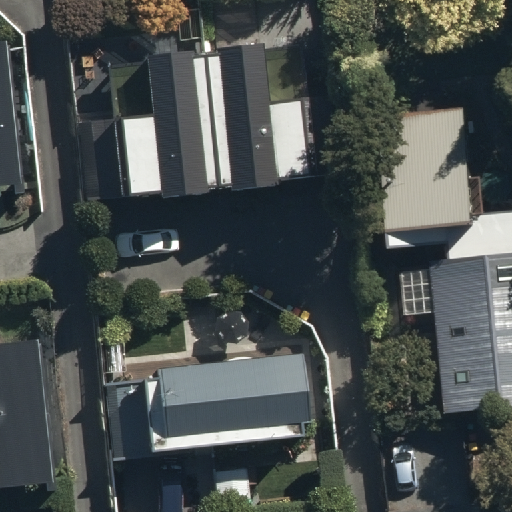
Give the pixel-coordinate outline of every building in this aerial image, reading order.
[(256,43),(197,50),(214,175),(306,162),(295,87),(263,91),(256,43)] [(84,193),(214,175),(197,50),(107,63),(114,116),(75,122),(84,193)] [(0,180),(10,179),(0,84),(0,180)] [(463,214),(457,103),(375,108),(382,219),(463,214)] [(511,256),(429,262),(439,404),(511,399),(511,256)] [(425,330),(378,334),(386,423),(433,418),(425,330)] [(0,497),(37,495),(27,354),(0,356),(0,497)] [(139,365),(145,444),(298,435),(293,355),(139,365)]
